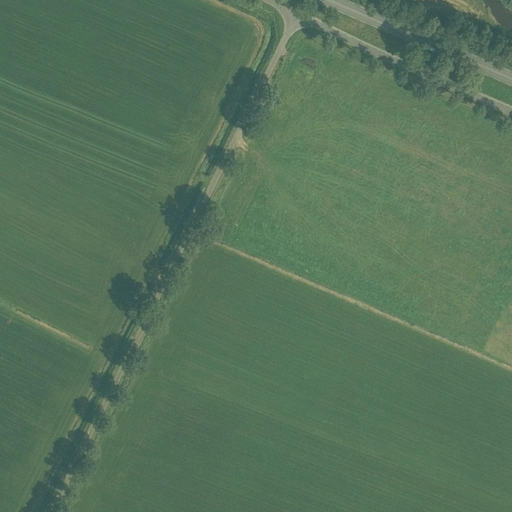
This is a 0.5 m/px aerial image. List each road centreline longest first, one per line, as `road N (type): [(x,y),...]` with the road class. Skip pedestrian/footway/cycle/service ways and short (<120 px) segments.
road 1 (unclassified): [(44,511),(297,13)]
road 2 (unclassified): [(511,109),(297,13)]
road 3 (primary): [(511,78),(328,0)]
